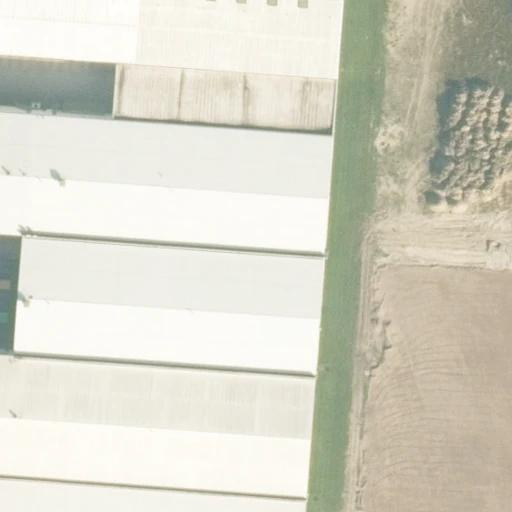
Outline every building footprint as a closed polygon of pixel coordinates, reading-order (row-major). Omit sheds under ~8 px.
[(338,70),(343,0),(0,0),(0,45),(118,54),(338,70)] [(114,115),(333,131),(338,70),(118,54),(114,115)] [(114,115),(0,106),(0,227),(24,229),(15,349),(0,347),(0,468),(307,491),(333,131),(114,115)] [(511,511),(511,247),(372,235),(346,511),(511,511)] [(305,511),(307,491),(0,468),(0,511),(305,511)]
